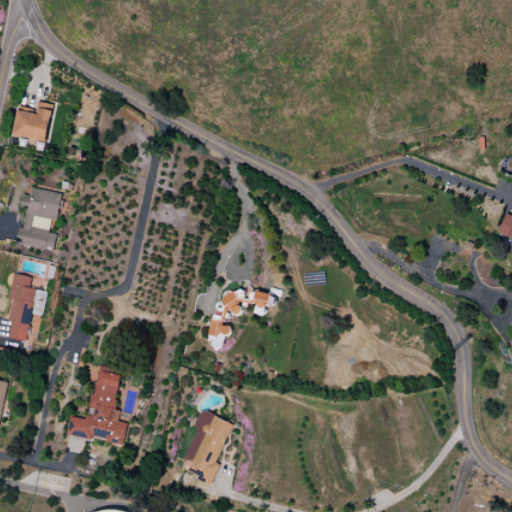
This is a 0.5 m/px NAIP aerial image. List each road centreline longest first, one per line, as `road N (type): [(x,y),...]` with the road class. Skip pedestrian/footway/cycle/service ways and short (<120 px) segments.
road 1 (residential): [(26,0),(65,57),(307,191),(359,252),(442,315),(460,349),(470,442),(511,477)]
road 2 (residential): [(307,191),(511,121)]
